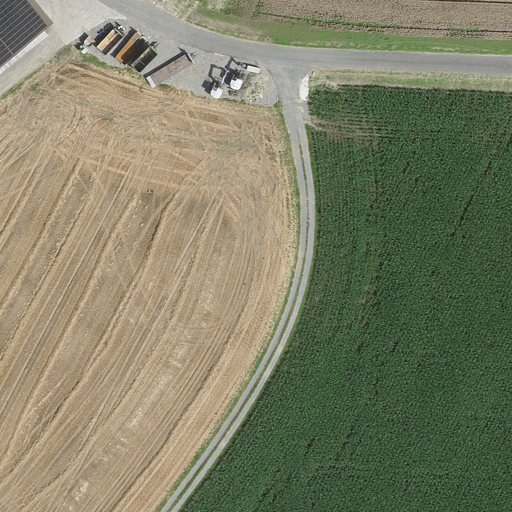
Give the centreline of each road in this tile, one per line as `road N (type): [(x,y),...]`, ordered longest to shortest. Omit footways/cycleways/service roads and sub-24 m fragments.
road 1 (track): [(281,58),(302,141),(309,256),(288,322),(170,511)]
road 2 (unclassified): [(511,68),(281,58),(183,32),(117,0)]
